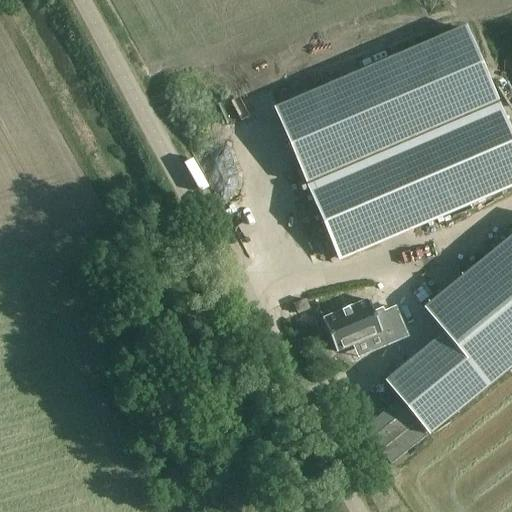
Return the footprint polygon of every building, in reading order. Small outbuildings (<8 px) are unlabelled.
[(308,186),(493,108),(460,30),(275,109),(308,186)] [(511,153),(493,108),(308,186),(339,260),(511,186),(511,153)] [(511,237),(424,310),(444,335),(385,383),(429,436),(511,368),(511,237)] [(306,300),(294,305),(297,314),(309,310),(306,300)] [(369,301),(323,320),(337,353),(381,334),(387,346),(408,337),(396,309),(376,317),(369,301)]
